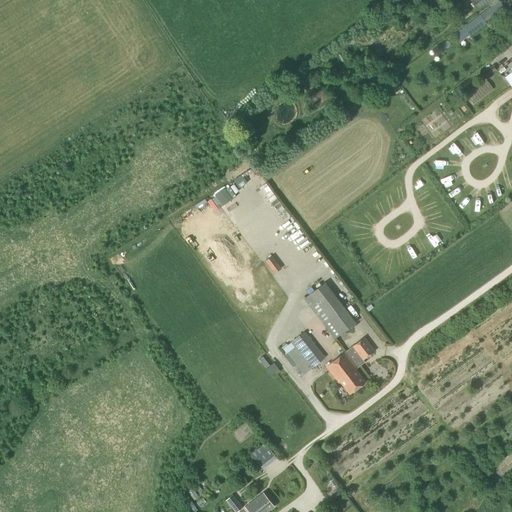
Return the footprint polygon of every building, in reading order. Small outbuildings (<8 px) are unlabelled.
[(477,12),(496,0),(470,0),(477,12)] [(491,19),(505,11),(497,0),(489,5),(490,8),(485,11),(491,19)] [(470,37),(486,24),(478,15),(462,28),(470,37)] [(441,45),(444,50),(450,45),(447,41),(441,45)] [(313,256),(319,254),(313,242),(308,244),(313,256)] [(272,256),(264,261),(274,274),(281,269),(272,256)] [(334,339),(355,323),(324,283),(303,299),(334,339)] [(311,369),(325,358),(304,332),(291,343),(294,348),(311,369)] [(363,361),(375,352),(364,337),(344,353),(355,367),(363,361)] [(287,354),(294,348),(291,343),(282,350),(285,355),(287,354)] [(365,382),(355,369),(356,368),(355,367),(344,353),(326,367),(338,383),(340,382),(349,394),(365,382)] [(264,469),(279,460),(269,444),(254,453),(264,469)] [(337,485),(333,479),(329,482),(333,488),(337,485)] [(194,500),(198,497),(193,490),(188,493),(194,500)] [(248,511),(266,511),(273,507),(262,493),(245,507),(248,511)] [(233,511),(236,511),(243,507),(232,494),(225,501),(233,511)]
